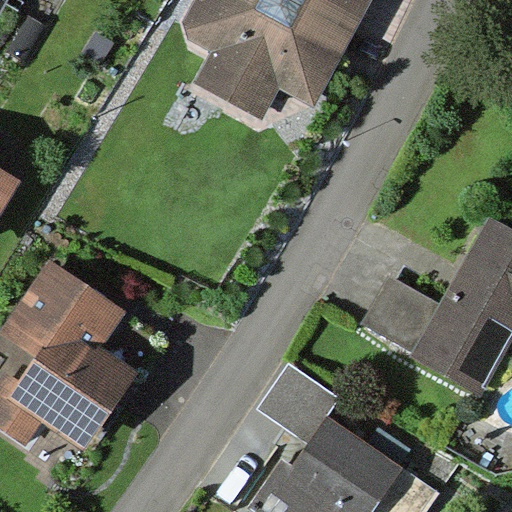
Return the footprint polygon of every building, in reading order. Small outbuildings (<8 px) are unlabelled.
[(0,0),(0,19),(10,0),(0,0)] [(365,0),(181,0),(152,51),(291,130),(365,0)] [(0,223),(22,183),(0,171),(0,223)] [(511,340),(511,242),(478,224),(431,310),(384,285),(358,333),(466,391),(498,333),(511,340)] [(87,358),(115,317),(45,271),(0,339),(0,344),(21,359),(0,389),(0,433),(24,449),(37,430),(75,456),(124,382),(87,358)] [(368,511),(392,477),(316,427),(282,478),(271,471),(243,511),(368,511)]
